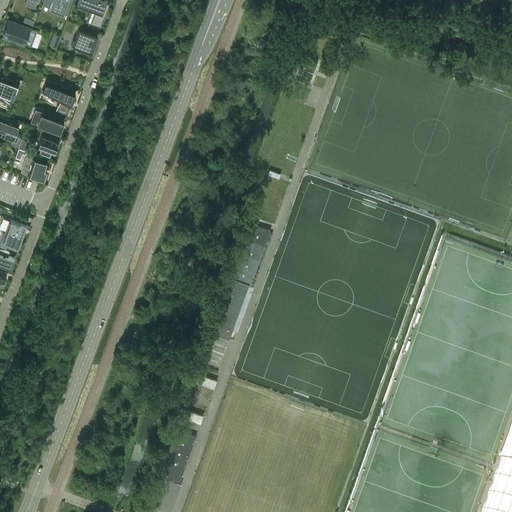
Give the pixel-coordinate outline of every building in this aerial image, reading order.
[(51,0),(49,8),(67,14),(71,0),(51,0)] [(95,10),(90,23),(100,26),(107,6),(104,5),(106,0),(77,0),(77,3),(95,10)] [(24,19),(33,24),(35,19),(26,14),(24,19)] [(36,30),(8,20),(3,35),(10,38),(10,39),(16,41),(16,40),(31,45),(36,30)] [(73,38),(71,44),(78,48),(78,50),(87,54),(88,50),(91,51),(95,39),(97,34),(78,27),(77,30),(74,38),(73,38)] [(304,56),(296,78),(309,83),(317,61),(304,56)] [(10,105),(18,82),(17,82),(17,84),(7,80),(0,77),(0,92),(4,94),(2,100),(10,103),(9,104),(10,105)] [(71,102),(75,93),(45,82),(42,89),(58,98),(59,98),(59,99),(60,99),(60,100),(60,101),(59,101),(55,109),(67,113),(69,109),(69,108),(69,107),(69,106),(68,105),(68,104),(68,103),(69,103),(69,104),(70,104),(70,103),(71,103),(71,102)] [(35,108),(30,121),(56,131),(58,125),(62,126),(63,121),(62,120),(62,118),(35,108)] [(0,128),(4,130),(3,135),(13,139),(16,131),(18,125),(15,124),(16,121),(0,114),(0,128)] [(53,151),(57,140),(41,134),(37,145),(41,146),(39,152),(49,156),(52,150),(53,151)] [(26,151),(19,148),(15,157),(20,158),(22,153),(25,154),(26,151)] [(44,170),(47,162),(46,162),(26,156),(21,171),(43,178),(43,179),(43,180),(44,177),(46,170),(44,170)] [(19,223),(11,220),(6,233),(2,232),(0,237),(0,240),(7,243),(17,247),(26,225),(26,223),(20,221),(19,223)] [(214,315),(208,330),(229,337),(232,329),(231,329),(243,295),(239,293),(243,283),(248,284),(250,285),(265,245),(270,230),(250,222),(231,277),(226,289),(224,288),(214,315)] [(8,251),(0,248),(0,263),(10,267),(13,258),(7,255),(8,251)] [(191,379),(215,386),(217,378),(194,371),(191,379)] [(187,408),(184,416),(201,422),(204,414),(187,408)] [(181,476),(196,435),(176,428),(158,476),(160,476),(147,511),(156,511),(158,509),(165,511),(170,511),(181,483),(179,482),(181,476)] [(150,458),(158,461),(164,446),(156,443),(150,458)] [(511,511),(511,463),(502,459),(483,511),(511,511)]
